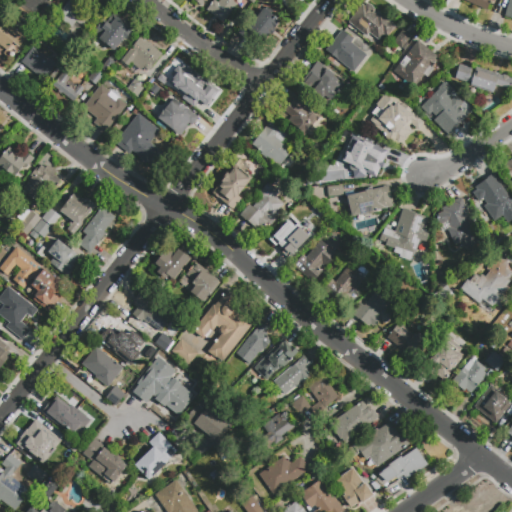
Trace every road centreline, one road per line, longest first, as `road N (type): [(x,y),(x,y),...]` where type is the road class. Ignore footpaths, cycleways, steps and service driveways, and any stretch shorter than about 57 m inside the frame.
road 1 (residential): [(0,87),(99,166),(217,240),(511,482)]
road 2 (residential): [(0,418),(330,0)]
road 3 (residential): [(148,0),(261,87)]
